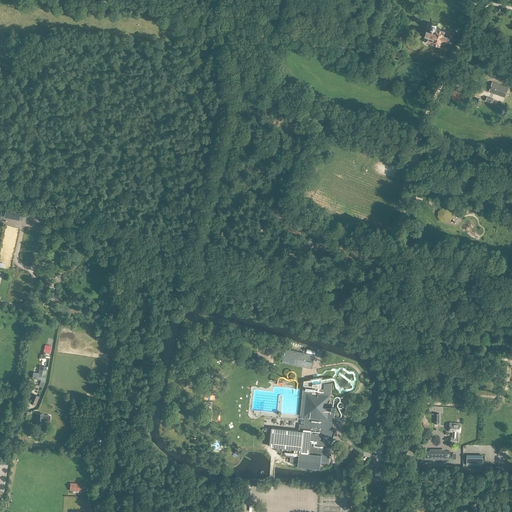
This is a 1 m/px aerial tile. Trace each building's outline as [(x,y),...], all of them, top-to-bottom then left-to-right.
[(427,31),(425,36),(425,39),(427,42),(431,43),(439,46),(440,46),(441,44),(450,47),(454,33),(445,30),(444,31),(435,28),(437,25),(432,23),(431,23),(428,23),(426,30),(427,31)] [(492,82),(489,91),(505,97),(508,88),(492,82)] [(454,89),(451,98),(463,102),(466,94),(454,89)] [(21,210),(16,209),(6,207),(4,218),(16,220),(19,221),(21,210)] [(439,211),(439,216),(441,220),(445,221),(449,220),(452,216),(451,215),(452,215),(451,212),(451,211),(447,208),(443,208),(441,210),(439,211)] [(40,282),(38,292),(42,292),(42,290),(49,291),(50,287),(43,286),(44,283),(40,282)] [(307,361),(308,354),(285,349),(282,363),(312,369),(313,362),(307,361)] [(315,355),(308,354),(307,361),(313,362),(315,355)] [(40,382),(44,383),(46,367),(39,366),(38,373),(32,372),(31,379),(40,380),(40,382)] [(261,425),(261,426),(261,428),(262,430),(264,431),(266,431),(272,432),(270,447),(277,447),(276,451),(281,451),(281,456),(291,457),(290,462),(298,463),(297,467),(321,469),(321,467),(320,467),(321,463),(329,464),(330,456),(331,456),(331,451),(331,447),(332,442),(333,441),(333,440),(333,439),(333,437),(332,437),(332,433),(335,432),(336,431),(337,429),(333,429),(335,406),(329,405),(330,396),(331,396),(332,383),(324,384),(324,389),(320,389),(322,378),(304,381),(300,416),(304,416),(305,416),(304,425),(267,421),(265,421),(263,422),(262,423),(261,425)] [(38,414),(37,425),(42,425),(42,428),(42,432),(47,432),(48,428),(50,428),(50,427),(50,421),(50,416),(43,415),(43,414),(38,414)] [(450,423),(450,432),(453,432),(453,437),(451,437),(451,442),(458,442),(458,438),(456,438),(456,432),(460,432),(461,424),(450,423)] [(425,451),(425,459),(450,459),(450,451),(445,451),(440,451),(430,451),(425,451)] [(483,456),(467,455),(467,464),(483,465),(483,456)] [(373,495),(381,496),(382,486),(374,485),(373,495)]
